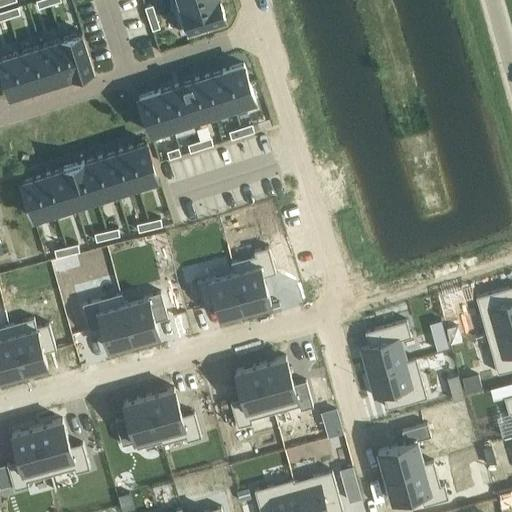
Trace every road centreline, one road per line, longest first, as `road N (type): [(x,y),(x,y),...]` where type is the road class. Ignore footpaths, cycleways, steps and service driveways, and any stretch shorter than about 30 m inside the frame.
road 1 (residential): [(0,405),(319,310)]
road 2 (residential): [(0,113),(260,34)]
road 3 (residential): [(319,310),(344,303),(298,155)]
road 4 (residential): [(260,34),(298,155)]
road 5 (residential): [(319,310),(354,427)]
